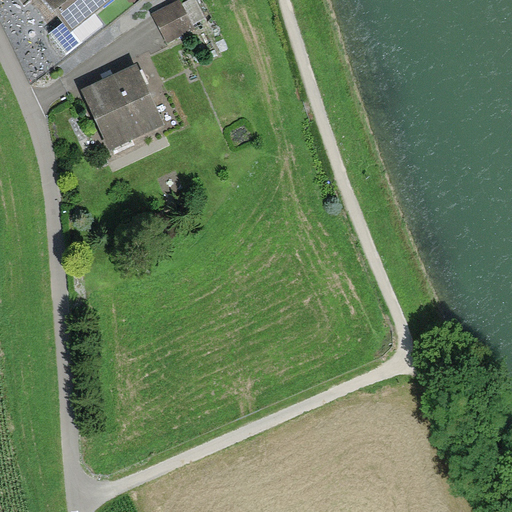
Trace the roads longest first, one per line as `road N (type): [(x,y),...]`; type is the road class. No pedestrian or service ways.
road 1 (residential): [(70,502),(51,178),(0,37)]
road 2 (track): [(72,511),(70,502),(415,363)]
